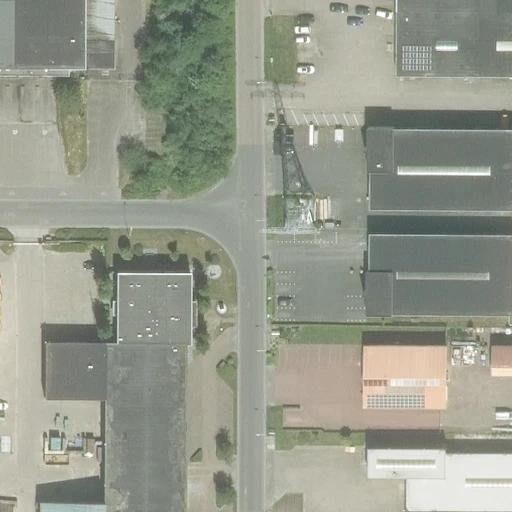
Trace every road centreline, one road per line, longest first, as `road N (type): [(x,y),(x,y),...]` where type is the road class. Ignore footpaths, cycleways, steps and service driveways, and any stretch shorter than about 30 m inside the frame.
road 1 (unclassified): [(250,511),(251,214)]
road 2 (unclassified): [(251,214),(0,212)]
road 3 (unclassified): [(251,214),(249,0)]
